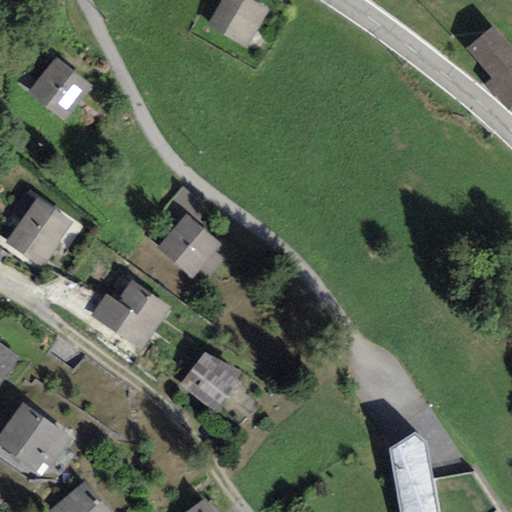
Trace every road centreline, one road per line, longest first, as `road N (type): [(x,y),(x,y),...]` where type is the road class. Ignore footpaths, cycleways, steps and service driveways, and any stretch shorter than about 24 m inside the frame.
road 1 (residential): [(87,0),(153,138),(189,179),(292,258),(345,318),(402,420)]
road 2 (residential): [(0,280),(172,413),(251,511)]
road 3 (tertiary): [(511,133),(340,0)]
